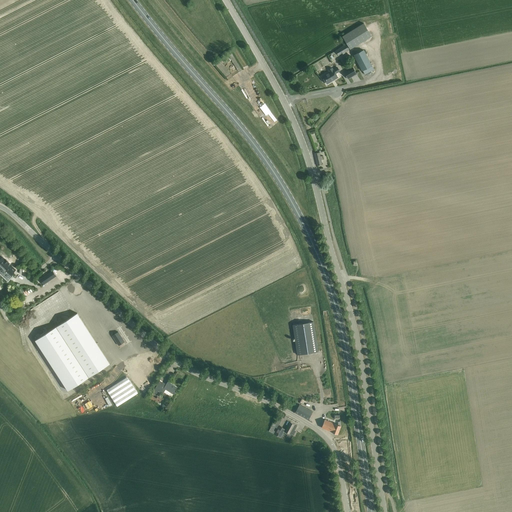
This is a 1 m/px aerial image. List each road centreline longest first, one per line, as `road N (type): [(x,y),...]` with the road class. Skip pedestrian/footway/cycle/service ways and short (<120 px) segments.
road 1 (primary): [(371,511),(341,328),(309,236),(247,135),(131,0)]
road 2 (tertiary): [(383,511),(362,359),(309,156),(226,0)]
road 3 (unclassified): [(347,511),(336,455),(320,431),(178,363),(0,205)]
